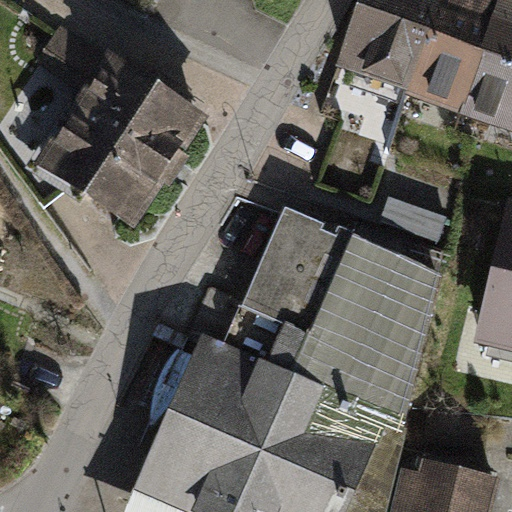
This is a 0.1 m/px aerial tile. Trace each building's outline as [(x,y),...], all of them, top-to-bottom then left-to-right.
[(511,0),(349,0),(327,58),(511,128),(511,0)] [(212,129),(60,34),(38,69),(87,100),(37,180),(140,243),(212,129)] [(511,194),(476,340),(511,349),(511,194)] [(382,511),(440,276),(286,210),(235,304),(278,324),(262,359),(198,331),(115,511),(382,511)] [(488,511),(498,472),(413,452),(410,468),(400,465),(388,511),(488,511)]
